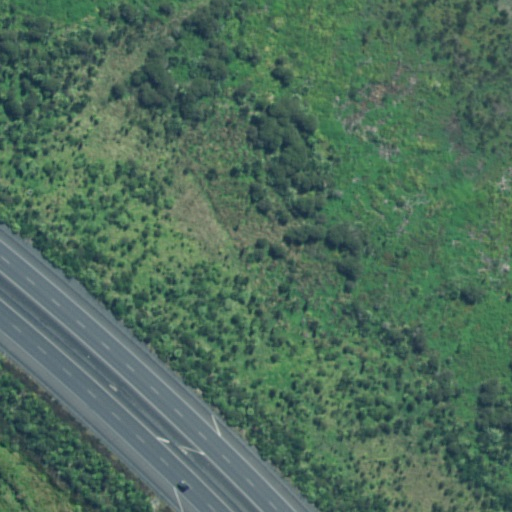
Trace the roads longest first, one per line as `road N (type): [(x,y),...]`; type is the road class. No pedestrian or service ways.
road 1 (motorway): [(0,257),(277,511)]
road 2 (motorway): [(216,511),(0,314)]
